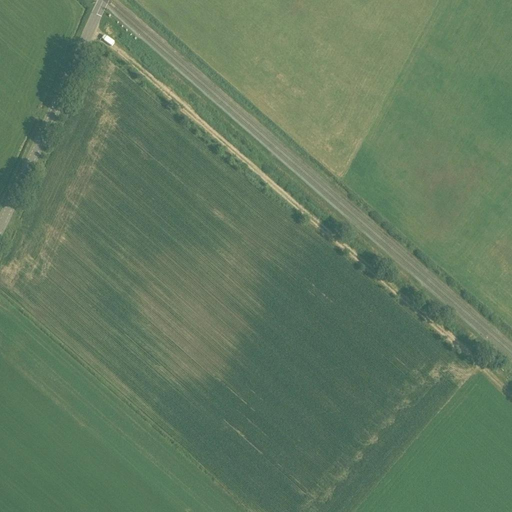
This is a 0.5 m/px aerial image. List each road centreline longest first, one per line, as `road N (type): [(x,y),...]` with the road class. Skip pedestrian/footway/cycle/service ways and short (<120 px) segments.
road 1 (track): [(90,27),(511,393)]
road 2 (tertiary): [(0,225),(103,0)]
